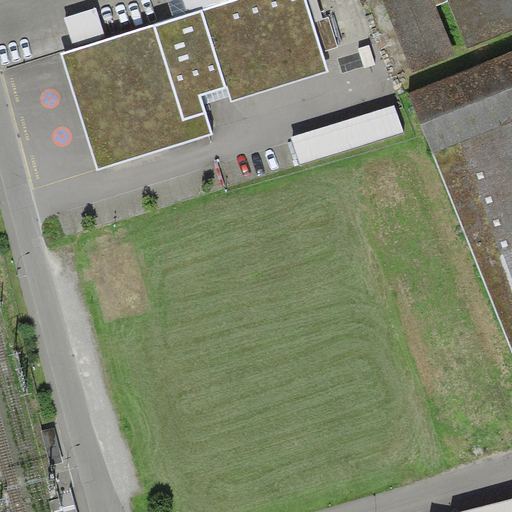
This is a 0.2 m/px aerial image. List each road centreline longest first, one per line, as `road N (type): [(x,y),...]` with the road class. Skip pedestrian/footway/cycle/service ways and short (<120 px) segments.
road 1 (unclassified): [(0,123),(102,511)]
road 2 (residential): [(353,511),(511,467)]
